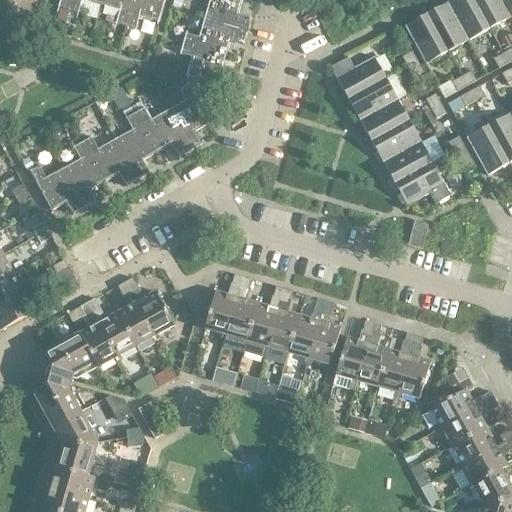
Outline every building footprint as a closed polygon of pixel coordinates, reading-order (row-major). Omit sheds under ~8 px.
[(61,0),(59,8),(69,11),(71,0),(61,0)] [(103,0),(71,0),(69,11),(79,13),(83,1),(102,6),(103,0)] [(103,0),(102,6),(120,12),(117,24),(127,27),(134,0),(103,0)] [(166,0),(134,0),(127,27),(136,30),(140,17),(160,23),(166,0)] [(180,0),(174,0),(172,8),(180,10),(183,1),(180,0)] [(208,0),(209,0),(204,19),(248,32),(252,19),(238,15),(242,0),(208,0)] [(490,30),(473,0),(454,0),(448,4),(469,42),(490,30)] [(511,18),(500,0),(473,0),(490,30),(511,18)] [(511,17),(511,0),(500,0),(511,18),(511,17)] [(469,42),(448,4),(427,15),(448,53),(469,42)] [(61,10),(58,22),(64,24),(68,12),(61,10)] [(448,53),(427,15),(405,27),(426,65),(448,53)] [(248,32),(204,19),(198,39),(186,35),(183,45),(226,57),(231,41),(244,45),(248,32)] [(226,57),(183,45),(180,54),(193,58),(187,78),(231,90),(235,76),(222,73),(226,57)] [(511,49),(503,54),(509,64),(511,62),(511,49)] [(418,63),(412,52),(402,58),(408,68),(418,63)] [(509,64),(503,54),(494,60),(499,70),(509,64)] [(331,69),(349,101),(386,80),(374,58),(354,69),(348,59),(331,69)] [(423,72),(418,63),(408,68),(413,78),(423,72)] [(511,82),(511,69),(502,75),(508,85),(511,82)] [(471,72),(461,78),(467,88),(477,82),(471,72)] [(467,88),(461,78),(452,83),(457,93),(467,88)] [(398,101),(386,80),(349,101),(360,122),(398,101)] [(210,125),(189,85),(179,90),(185,102),(168,111),(190,151),(202,145),(196,133),(210,125)] [(485,97),(480,87),(470,93),(475,103),(485,97)] [(475,103),(470,93),(460,98),(466,108),(475,103)] [(441,105),(436,95),(426,101),(431,110),(441,105)] [(410,122),(398,101),(360,122),(372,143),(410,122)] [(129,105),(121,110),(126,119),(134,114),(129,105)] [(446,114),(441,105),(431,110),(436,120),(446,114)] [(144,109),(135,114),(157,154),(172,146),(178,158),(190,151),(168,111),(151,121),(144,109)] [(157,154),(135,114),(126,119),(133,130),(115,140),(138,181),(150,174),(143,162),(157,154)] [(511,161),(511,119),(509,114),(488,126),(509,163),(511,161)] [(421,143),(410,122),(372,143),(384,164),(421,143)] [(509,163),(488,126),(466,138),(487,176),(509,163)] [(91,138),(82,143),(104,183),(119,175),(126,187),(138,181),(115,140),(98,149),(91,138)] [(464,147),(459,138),(449,144),(454,153),(464,147)] [(104,183),(82,143),(74,148),(80,159),(63,169),(85,210),(97,203),(90,191),(104,183)] [(433,164),(421,143),(384,164),(395,185),(433,164)] [(476,168),(464,147),(454,153),(465,173),(476,168)] [(29,158),(22,162),(28,172),(34,168),(29,158)] [(451,196),(433,164),(395,185),(407,207),(429,195),(435,205),(451,196)] [(39,167),(30,172),(52,212),(66,204),(73,216),(85,210),(63,169),(46,179),(39,167)] [(27,193),(23,185),(11,192),(16,199),(27,193)] [(31,200),(27,193),(16,199),(20,207),(31,200)] [(48,231),(44,223),(32,230),(36,238),(48,231)] [(415,223),(409,247),(422,251),(429,226),(415,223)] [(53,238),(48,231),(36,238),(41,245),(53,238)] [(0,281),(13,275),(2,256),(0,257),(0,281)] [(69,269),(65,261),(53,268),(57,275),(69,269)] [(73,276),(69,269),(57,275),(61,283),(73,276)] [(0,306),(23,294),(13,275),(0,281),(0,306)] [(243,278),(235,276),(229,297),(215,293),(205,330),(222,335),(221,340),(225,341),(243,278)] [(251,281),(243,278),(225,341),(223,348),(243,353),(247,342),(257,306),(245,302),(251,281)] [(139,291),(133,279),(125,283),(132,295),(139,291)] [(132,295),(125,283),(118,287),(124,299),(132,295)] [(284,290),(276,288),(270,309),(257,306),(247,342),(243,353),(264,359),(266,352),(278,312),(281,303),(284,290)] [(292,292),(284,290),(281,303),(289,305),(292,292)] [(156,293),(136,304),(157,341),(160,339),(158,335),(174,326),(156,293)] [(34,314),(23,294),(0,306),(0,330),(1,332),(34,314)] [(102,311),(95,300),(87,304),(94,316),(102,311)] [(326,302),(318,300),(314,313),(322,315),(326,302)] [(334,305),(326,302),(322,315),(330,317),(334,305)] [(94,316),(87,304),(80,308),(86,320),(94,316)] [(157,341),(136,304),(117,314),(136,348),(152,339),(154,343),(157,341)] [(299,318),(278,312),(266,352),(270,353),(271,349),(288,354),(299,318)] [(136,348),(117,314),(99,325),(119,362),(123,360),(121,356),(136,348)] [(320,324),(299,318),(288,354),(305,359),(304,363),(308,364),(320,324)] [(359,343),(346,339),(336,376),(337,376),(334,386),(354,392),(356,387),(374,325),(365,322),(359,343)] [(341,330),(320,324),(308,364),(311,365),(313,361),(331,366),(341,330)] [(119,362),(99,325),(79,336),(95,363),(94,363),(98,369),(114,360),(116,364),(119,362)] [(382,327),(374,325),(356,387),(359,388),(361,383),(378,388),(388,351),(376,348),(382,327)] [(401,355),(388,351),(378,388),(395,393),(393,398),(397,399),(415,337),(407,334),(401,355)] [(95,363),(79,336),(44,355),(53,369),(52,370),(51,372),(52,374),(51,381),(49,382),(48,384),(49,385),(34,393),(53,428),(81,413),(71,394),(76,391),(74,388),(76,380),(79,379),(76,373),(94,363),(95,363)] [(424,339),(415,337),(397,399),(401,400),(402,395),(420,400),(431,363),(417,359),(424,339)] [(136,387),(142,398),(157,390),(151,379),(136,387)] [(279,386),(275,400),(294,405),(298,392),(279,386)] [(436,428),(438,431),(476,411),(465,391),(431,410),(440,425),(436,428)] [(490,392),(482,397),(478,399),(483,407),(495,400),(490,392)] [(124,401),(110,397),(117,409),(126,404),(124,401)] [(499,408),(495,400),(483,407),(487,414),(499,408)] [(155,411),(150,404),(138,410),(143,418),(155,411)] [(91,408),(81,413),(53,428),(64,447),(98,443),(91,431),(97,427),(96,416),(91,408)] [(159,419),(155,411),(143,418),(147,425),(159,419)] [(486,430),(476,411),(438,431),(440,434),(444,432),(453,447),(486,430)] [(351,418),(348,429),(364,434),(368,423),(351,418)] [(163,426),(159,419),(147,425),(151,433),(163,426)] [(368,423),(364,434),(385,440),(388,427),(368,421),(368,423)] [(167,433),(163,426),(151,433),(155,440),(167,433)] [(145,438),(140,430),(127,431),(128,440),(145,438)] [(497,448),(486,430),(453,447),(461,464),(457,466),(459,469),(497,448)] [(511,431),(511,430),(503,435),(500,437),(503,444),(511,439),(511,431)] [(142,446),(145,438),(128,440),(129,448),(142,446)] [(511,449),(511,439),(503,444),(508,452),(511,449)] [(88,476),(98,443),(64,447),(58,468),(87,477),(88,476)] [(507,468),(497,448),(459,469),(460,472),(451,477),(460,493),(473,486),(501,470),(501,471),(507,468)] [(58,468),(53,466),(47,488),(88,500),(94,478),(88,476),(87,477),(58,468)] [(501,470),(473,486),(484,505),(511,501),(511,490),(501,471),(501,470)] [(426,474),(415,479),(421,489),(431,483),(426,474)] [(84,511),(88,500),(47,488),(41,509),(53,511),(84,511)] [(434,492),(425,497),(431,508),(441,503),(434,492)] [(122,501),(120,509),(130,511),(133,511),(136,504),(122,501)] [(511,511),(511,501),(484,505),(481,511),(511,511)]
